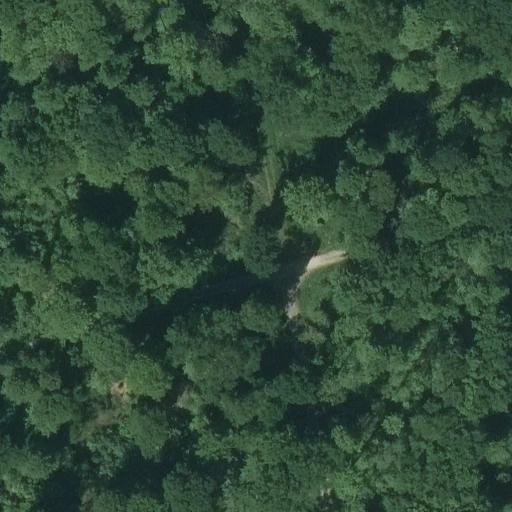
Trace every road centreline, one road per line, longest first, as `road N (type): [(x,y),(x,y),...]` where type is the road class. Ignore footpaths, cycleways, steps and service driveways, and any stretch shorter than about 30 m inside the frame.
road 1 (track): [(319,511),(276,267),(0,347)]
road 2 (track): [(228,0),(276,267),(511,201)]
